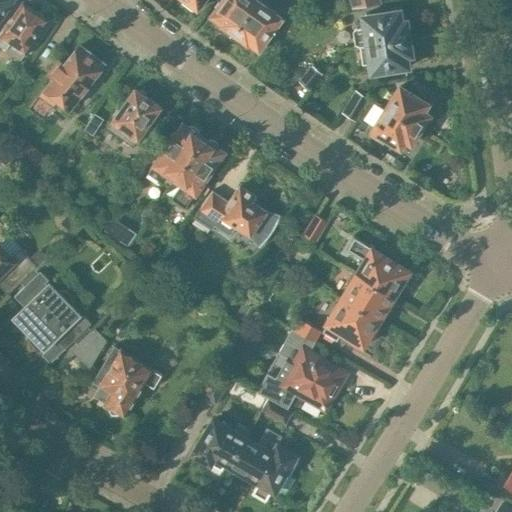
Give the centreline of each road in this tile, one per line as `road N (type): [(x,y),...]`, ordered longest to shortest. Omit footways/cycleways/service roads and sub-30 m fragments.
road 1 (residential): [(497,264),(348,176),(101,0)]
road 2 (residential): [(346,511),(497,264)]
road 3 (residential): [(497,264),(507,216),(504,153),(476,0)]
road 4 (residential): [(166,511),(83,463),(0,398)]
